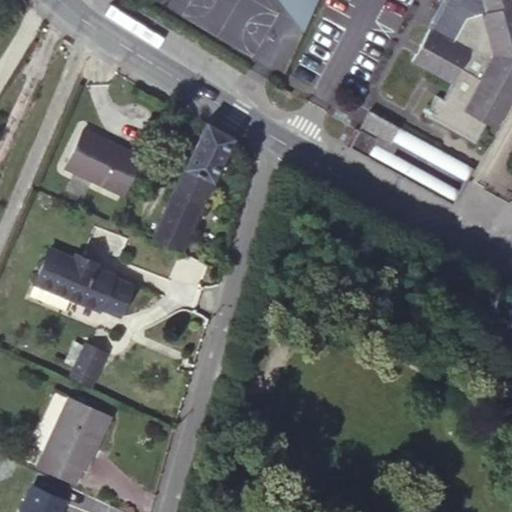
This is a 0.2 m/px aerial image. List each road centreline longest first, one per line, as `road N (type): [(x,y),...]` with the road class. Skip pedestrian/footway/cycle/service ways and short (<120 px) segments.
road 1 (residential): [(271,135),(163,511)]
road 2 (tertiary): [(511,265),(271,135)]
road 3 (tertiary): [(271,135),(59,0)]
